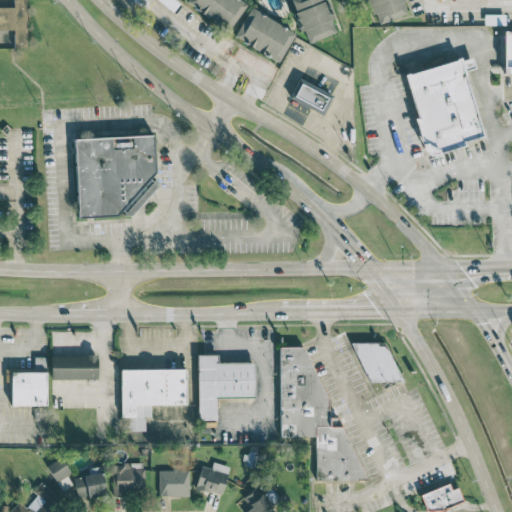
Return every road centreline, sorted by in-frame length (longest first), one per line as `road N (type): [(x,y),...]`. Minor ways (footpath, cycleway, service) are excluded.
road 1 (secondary): [(443,268),(368,189),(170,58),(102,0)]
road 2 (secondary): [(367,269),(0,268)]
road 3 (secondary): [(69,0),(150,82),(313,208)]
road 4 (secondary): [(399,311),(496,511)]
road 5 (secondary): [(120,312),(283,311)]
